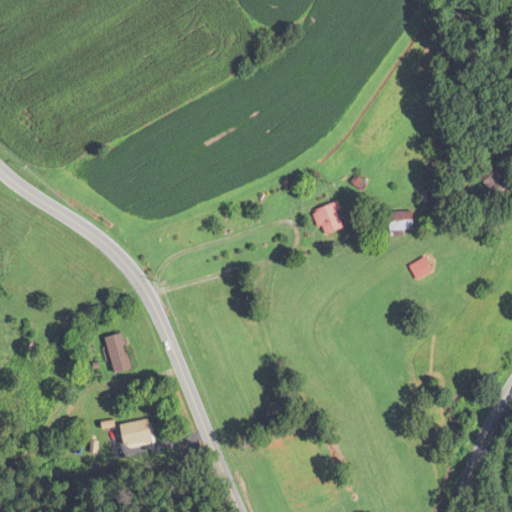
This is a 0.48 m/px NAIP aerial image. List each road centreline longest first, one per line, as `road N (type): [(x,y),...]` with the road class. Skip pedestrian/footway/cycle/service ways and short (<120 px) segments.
road 1 (residential): [(247,511),(218,430),(139,283),(18,182)]
road 2 (residential): [(189,375),(103,386),(0,456)]
road 3 (residential): [(455,511),(511,388)]
